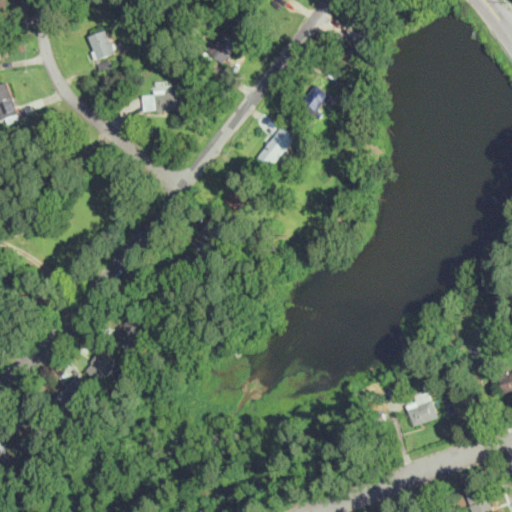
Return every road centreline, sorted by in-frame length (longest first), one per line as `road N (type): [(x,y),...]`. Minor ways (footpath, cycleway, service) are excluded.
road 1 (residential): [(326,0),(76,315),(0,379)]
road 2 (residential): [(44,0),(43,28),(59,79),(112,134),(182,184)]
road 3 (residential): [(511,438),(313,511)]
